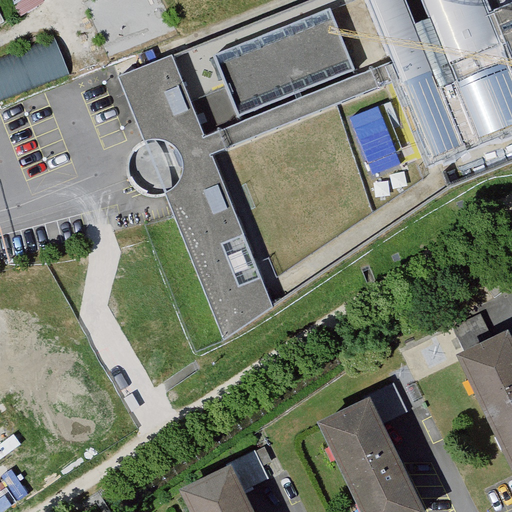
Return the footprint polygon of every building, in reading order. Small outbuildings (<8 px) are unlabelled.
[(28,0),(3,0),(10,11),(28,0)] [(402,0),(373,0),(365,3),(390,68),(397,86),(429,168),(462,156),(440,97),(416,36),(402,0)] [(481,0),(419,0),(432,30),(456,91),(479,150),(511,136),(511,74),(503,52),(490,21),(481,0)] [(511,11),(490,21),(503,52),(510,49),(511,52),(511,11)] [(328,14),(212,61),(237,123),(354,76),(328,14)] [(432,30),(416,36),(440,97),(456,91),(432,30)] [(54,43),(0,62),(0,107),(68,83),(54,43)] [(171,63),(121,83),(146,146),(152,143),(164,145),(174,149),(183,161),(186,176),(180,189),(168,196),(229,341),(274,311),(213,161),(229,154),(386,91),(397,86),(390,68),(204,143),(171,63)] [(511,487),(511,348),(510,344),(452,372),(509,489),(511,487)] [(405,417),(391,388),(363,402),(366,409),(376,431),(405,417)] [(414,511),(376,431),(366,409),(313,434),(349,511),(414,511)] [(236,499),(265,485),(251,457),(222,471),(227,480),(236,499)] [(242,511),(236,499),(227,480),(175,506),(177,511),(242,511)]
